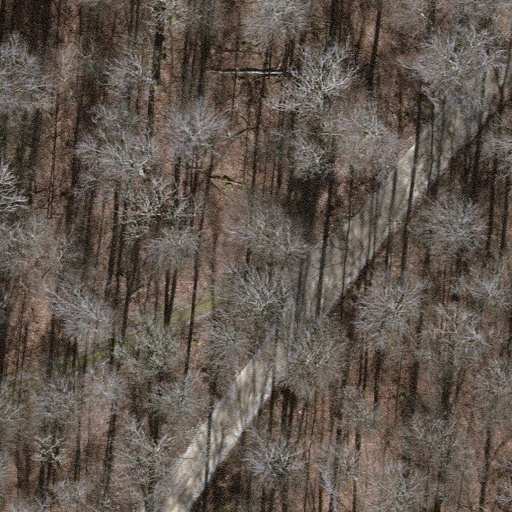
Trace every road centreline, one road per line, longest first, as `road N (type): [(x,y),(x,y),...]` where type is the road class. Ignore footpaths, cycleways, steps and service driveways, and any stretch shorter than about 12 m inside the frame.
road 1 (track): [(159,511),(340,254),(511,76)]
road 2 (track): [(340,254),(0,399)]
